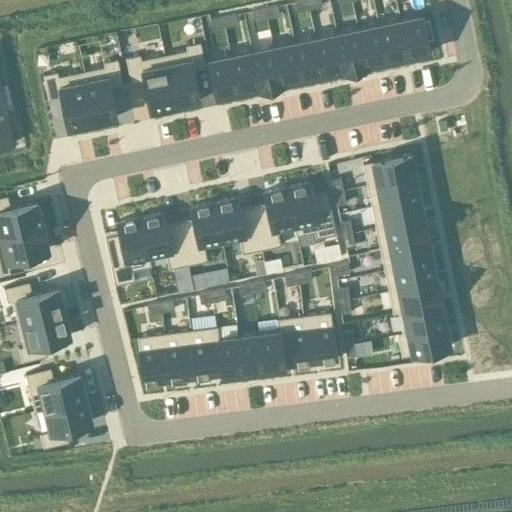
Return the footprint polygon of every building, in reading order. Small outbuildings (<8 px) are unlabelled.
[(307,0),(294,0),(296,10),(309,7),(307,0)] [(277,4),(265,6),(267,16),(279,13),(277,4)] [(265,6),(252,9),(254,19),(267,16),(265,6)] [(235,12),(222,15),(224,25),(237,22),(235,12)] [(421,13),(400,17),(408,55),(429,50),(421,13)] [(222,15),(210,18),(212,27),(224,25),(222,15)] [(400,17),(379,22),(386,59),(408,55),(400,17)] [(379,22),(357,26),(365,64),(366,64),(386,59),(379,22)] [(357,26),(336,31),(344,68),(343,68),(343,70),(366,65),(366,64),(365,64),(357,26)] [(336,31),(315,35),(323,73),(343,68),(344,68),(336,31)] [(315,35),(294,40),(301,77),(323,73),(315,35)] [(187,47),(164,52),(175,104),(199,98),(193,68),(205,65),(200,40),(186,43),(187,47)] [(294,40),(272,44),(280,81),(281,81),(301,77),(294,40)] [(272,44),(251,48),(259,86),(258,86),(258,87),(282,82),(281,81),(280,81),(272,44)] [(251,48),(230,53),(238,90),(258,86),(259,86),(251,48)] [(140,52),(126,55),(131,80),(144,78),(150,109),(175,104),(164,52),(141,57),(140,52)] [(230,53),(208,57),(216,95),(238,90),(230,53)] [(104,64),(81,69),(92,121),(117,116),(110,85),(123,82),(117,57),(103,60),(104,64)] [(57,69),(43,72),(48,98),(61,95),(68,126),(92,121),(81,69),(58,74),(57,69)] [(0,145),(15,142),(0,75),(0,145)] [(411,151),(362,161),(367,183),(415,173),(411,151)] [(415,173),(367,183),(371,204),(419,194),(415,173)] [(341,175),(331,177),(333,190),(343,188),(341,175)] [(310,180),(287,185),(295,224),(294,224),(296,233),(314,229),(316,236),(336,231),(327,188),(312,191),(310,180)] [(266,200),(252,203),(261,247),(280,243),(277,227),(294,224),(295,224),(287,185),(263,189),(266,200)] [(343,188),(333,190),(336,203),(346,201),(343,188)] [(7,193),(0,194),(0,233),(44,223),(41,209),(39,209),(36,199),(10,205),(7,193)] [(419,194),(371,204),(376,225),(425,215),(425,214),(423,215),(419,194)] [(237,195),(213,200),(221,239),(239,235),(242,251),(261,247),(252,203),(239,206),(237,195)] [(192,215),(179,218),(188,262),(207,258),(204,242),(221,239),(213,200),(190,204),(192,215)] [(163,210),(140,215),(148,254),(149,254),(166,250),(169,266),(188,262),(179,218),(166,221),(163,210)] [(119,231),(105,234),(115,282),(135,278),(135,279),(151,276),(148,264),(151,263),(149,254),(148,254),(140,215),(117,220),(119,231)] [(425,215),(376,225),(380,247),(429,237),(425,215)] [(349,218),(340,220),(342,232),(352,230),(349,218)] [(44,223),(0,233),(0,270),(0,273),(26,266),(22,254),(48,247),(46,237),(48,236),(44,223)] [(352,230),(342,232),(345,245),(355,243),(352,230)] [(429,237),(380,247),(384,268),(432,258),(428,238),(429,238),(429,237)] [(338,242),(326,245),(329,258),(341,256),(338,242)] [(263,257),(253,259),(256,273),(266,271),(264,260),(263,257)] [(279,257),(264,260),(266,271),(281,268),(279,257)] [(432,258),(384,268),(389,289),(438,279),(438,278),(436,278),(432,258)] [(347,261),(334,263),(336,273),(349,270),(347,261)] [(310,268),(297,271),(299,281),(312,278),(310,268)] [(208,270),(190,274),(193,287),(211,283),(208,270)] [(297,271),(284,274),(286,283),(299,281),(297,271)] [(263,278),(251,281),(253,290),(266,288),(263,278)] [(29,279),(4,285),(7,299),(12,298),(17,321),(64,309),(58,285),(32,291),(29,279)] [(438,279),(389,289),(393,311),(398,310),(398,309),(442,300),(438,279)] [(251,281),(238,283),(240,293),(253,290),(251,281)] [(347,284),(337,285),(339,298),(349,297),(347,284)] [(223,286),(211,289),(213,299),(226,296),(223,286)] [(211,289),(198,292),(200,301),(213,299),(211,289)] [(172,297),(159,300),(161,310),(174,307),(172,297)] [(349,297),(339,298),(341,311),(351,310),(349,297)] [(159,300),(147,302),(149,312),(161,310),(159,300)] [(442,300),(398,309),(398,310),(402,329),(402,330),(445,322),(441,301),(442,301),(442,300)] [(64,309),(17,321),(23,343),(19,345),(22,359),(47,352),(44,340),(70,333),(64,309)] [(330,310),(303,313),(309,360),(336,357),(330,310)] [(192,327),(190,327),(196,375),(221,371),(223,371),(218,335),(217,324),(215,324),(214,312),(190,315),(192,327)] [(303,313),(276,316),(278,328),(282,363),(284,363),(309,360),(303,313)] [(276,316),(257,318),(258,330),(263,368),(284,366),(284,363),(282,363),(278,328),(276,316)] [(236,321),(217,324),(218,335),(223,371),(221,371),(221,374),(243,371),(238,333),(237,333),(236,321)] [(402,329),(397,330),(402,353),(450,344),(445,322),(402,330),(402,329)] [(190,327),(164,330),(170,378),(196,375),(190,327)] [(353,327),(343,329),(344,341),(354,340),(353,327)] [(164,330),(137,334),(143,381),(170,378),(164,330)] [(258,330),(238,333),(243,371),(263,368),(258,330)] [(354,340),(344,341),(346,354),(356,353),(354,340)] [(50,365),(25,371),(35,409),(44,407),(44,406),(85,395),(79,371),(53,377),(50,365)] [(49,428),(40,431),(44,445),(69,438),(66,426),(91,419),(85,395),(44,406),(44,407),(49,428)]
